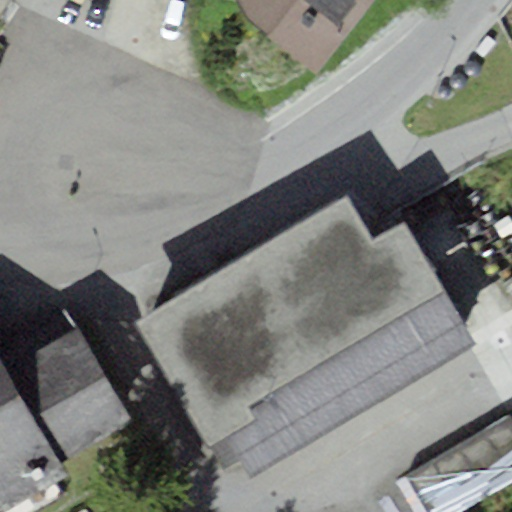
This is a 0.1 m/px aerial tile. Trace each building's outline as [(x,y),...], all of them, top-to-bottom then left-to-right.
[(316,74),(373,0),(236,0),(244,14),(316,74)] [(346,199),(136,320),(210,448),(227,438),(249,476),(476,345),(405,223),(371,242),(346,199)] [(19,395),(60,464),(132,423),(78,329),(5,370),(19,395)] [(0,406),(19,395),(5,370),(0,360),(0,406)] [(60,464),(19,395),(0,406),(0,511),(1,511),(66,475),(60,464)] [(400,476),(417,511),(459,511),(511,486),(511,423),(511,422),(400,476)]
